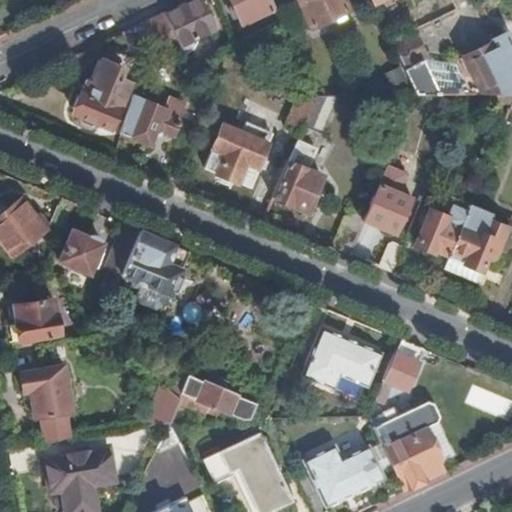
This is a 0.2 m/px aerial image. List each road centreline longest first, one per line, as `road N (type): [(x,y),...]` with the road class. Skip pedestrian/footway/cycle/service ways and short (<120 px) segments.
road 1 (residential): [(511,356),(0,139)]
road 2 (residential): [(0,66),(137,0)]
